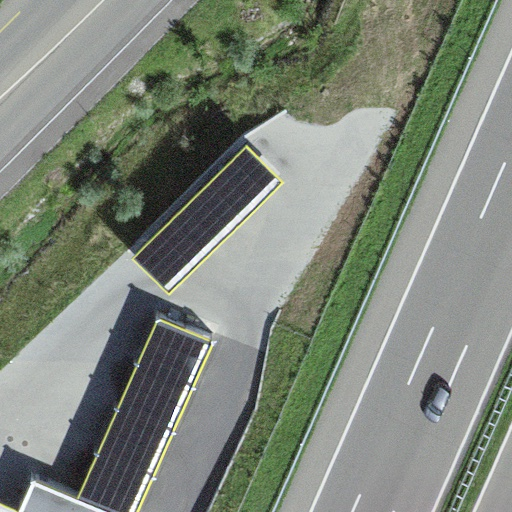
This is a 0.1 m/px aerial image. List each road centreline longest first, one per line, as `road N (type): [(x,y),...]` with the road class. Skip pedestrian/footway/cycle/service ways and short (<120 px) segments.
road 1 (motorway): [(511,198),(374,511)]
road 2 (primary): [(98,0),(0,94)]
